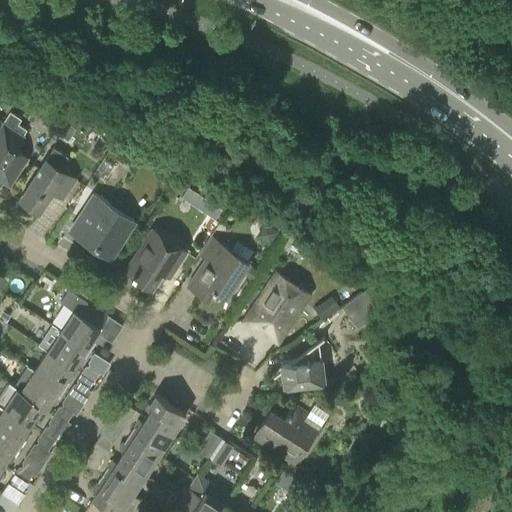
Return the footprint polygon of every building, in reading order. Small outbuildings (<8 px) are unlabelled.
[(19,119),(9,113),(0,126),(0,178),(9,185),(27,157),(15,149),(23,136),(12,129),(19,119)] [(68,156),(53,147),(19,198),(39,211),(52,191),(63,197),(75,178),(65,171),(69,166),(63,163),(68,156)] [(82,240),(108,257),(134,219),(95,193),(78,218),(91,227),(82,240)] [(211,202),(204,212),(215,219),(221,209),(211,202)] [(277,231),(265,223),(260,230),(261,239),(269,244),(277,231)] [(162,271),(169,275),(185,250),(152,228),(125,269),(152,286),(162,271)] [(228,248),(217,240),(210,250),(187,285),(199,293),(205,283),(225,296),(248,262),(228,248)] [(278,273),(246,322),(275,341),(307,292),(278,273)] [(370,286),(363,292),(370,303),(350,317),(358,328),(378,313),(377,313),(385,307),(370,286)] [(73,310),(60,329),(90,349),(100,334),(96,331),(99,326),(107,314),(68,288),(60,301),(73,310)] [(322,318),(338,306),(331,296),(314,307),(322,318)] [(10,316),(2,311),(0,314),(0,318),(6,322),(10,316)] [(90,349),(60,329),(47,349),(73,366),(76,361),(80,364),(90,349)] [(325,381),(322,362),(320,338),(289,361),(280,362),(283,386),(325,381)] [(73,366),(47,349),(34,369),(64,389),(73,374),(69,371),(73,366)] [(81,372),(93,380),(99,371),(103,374),(110,363),(94,352),(88,361),(89,365),(85,366),(81,372)] [(13,385),(16,387),(46,407),(50,401),(54,404),(64,389),(34,369),(27,365),(13,385)] [(73,383),(68,392),(83,402),(91,391),(88,389),(93,380),(81,372),(77,378),(78,382),(73,383)] [(46,407),(16,387),(13,385),(9,382),(0,396),(0,405),(3,407),(29,424),(32,419),(36,422),(46,407)] [(54,412),(67,420),(73,411),(76,413),(83,402),(68,392),(62,400),(63,405),(58,406),(54,412)] [(149,412),(146,417),(172,434),(185,413),(155,393),(145,409),(149,412)] [(122,401),(116,410),(108,421),(121,429),(127,420),(126,417),(130,416),(134,409),(122,401)] [(3,407),(0,405),(0,434),(20,447),(30,432),(26,429),(29,424),(3,407)] [(253,435),(293,461),(318,424),(306,416),(292,406),(284,418),(270,409),(253,435)] [(41,432),(53,441),(59,432),(62,434),(70,422),(67,420),(54,412),(48,421),(49,425),(45,426),(41,432)] [(129,434),(158,454),(172,434),(146,417),(143,422),(139,419),(129,434)] [(108,421),(101,432),(95,441),(108,449),(112,443),(111,439),(115,438),(121,429),(108,421)] [(196,450),(208,457),(221,437),(209,430),(196,450)] [(51,451),(48,449),(53,441),(41,432),(36,438),(37,442),(33,443),(27,452),(43,462),(51,451)] [(20,447),(0,434),(0,462),(3,464),(6,459),(10,462),(20,447)] [(120,457),(145,474),(158,454),(129,434),(119,449),(123,452),(120,457)] [(108,449),(95,441),(82,461),(94,469),(100,461),(99,456),(104,455),(108,449)] [(14,472),(27,480),(32,472),(35,474),(43,462),(27,452),(21,461),(22,465),(18,466),(14,472)] [(102,474),(132,494),(145,474),(120,457),(116,462),(112,459),(102,474)] [(23,491),(21,489),(27,480),(14,472),(10,478),(11,483),(6,484),(0,492),(16,502),(23,491)] [(114,511),(119,511),(132,494),(102,474),(92,489),(96,492),(93,498),(85,509),(89,511),(111,511),(113,511),(114,511)] [(218,511),(230,495),(197,474),(188,488),(175,508),(182,511),(218,511)] [(248,511),(250,509),(241,503),(236,511),(226,504),(231,496),(230,495),(218,511),(248,511)]
